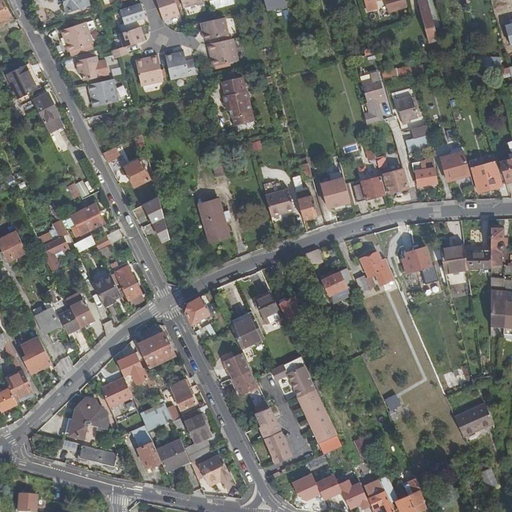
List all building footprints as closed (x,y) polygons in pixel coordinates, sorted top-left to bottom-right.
[(0,0),(0,20),(1,20),(3,23),(4,24),(12,20),(12,19),(2,0),(0,0)] [(63,0),(67,12),(80,7),(89,4),(87,0),(63,0)] [(174,0),(156,0),(163,20),(180,14),(174,0)] [(375,0),(365,0),(368,10),(377,8),(375,0)] [(388,11),(408,6),(405,0),(398,0),(398,1),(386,4),(388,11)] [(427,0),(422,0),(418,1),(429,42),(438,40),(427,0)] [(134,21),(146,17),(141,4),(137,5),(120,10),(124,24),(120,25),(123,33),(136,28),(134,21)] [(204,40),(229,35),(225,17),(215,20),(201,23),(204,40)] [(86,22),(61,30),(64,37),(65,37),(68,44),(66,44),(68,52),(93,44),(86,22)] [(123,33),(119,34),(124,47),(112,51),(112,52),(114,58),(121,56),(128,54),(126,47),(145,40),(141,27),(136,28),(123,33)] [(213,66),(238,61),(233,39),(208,44),(209,52),(211,51),(213,59),(211,59),(213,66)] [(366,56),(375,53),(373,48),(364,50),(366,56)] [(176,54),(166,56),(171,79),(196,74),(193,60),(186,61),(184,51),(176,52),(176,54)] [(97,56),(76,61),(79,74),(82,73),(83,81),(101,77),(97,56)] [(143,59),(136,61),(141,86),(163,81),(158,56),(151,57),(151,59),(144,61),(143,59)] [(437,56),(432,57),(436,72),(442,71),(437,56)] [(501,59),(477,58),(480,67),(500,69),(501,59)] [(427,64),(381,72),(383,79),(428,72),(427,64)] [(26,65),(6,74),(18,99),(38,89),(26,65)] [(509,67),(500,70),(502,78),(511,75),(510,67),(509,67)] [(364,115),(367,125),(381,121),(379,112),(381,111),(378,103),(378,100),(385,98),(378,72),(370,74),(371,79),(361,82),(370,113),(364,115)] [(225,95),(223,96),(225,104),(227,104),(229,110),(230,117),(232,117),(234,125),(254,120),(247,90),(246,90),(242,77),(222,82),(225,95)] [(114,79),(88,85),(90,92),(92,92),(93,99),(91,99),(93,107),(119,101),(114,79)] [(33,100),(32,100),(49,133),(64,125),(59,116),(47,93),(38,97),(37,94),(31,97),(33,100)] [(412,96),(396,101),(403,125),(410,123),(410,120),(418,118),(412,96)] [(59,130),(49,134),(57,153),(67,149),(59,130)] [(142,134),(134,137),(137,148),(145,146),(142,134)] [(411,150),(432,144),(429,135),(407,141),(409,151),(411,150)] [(372,144),(365,146),(369,161),(376,159),(376,158),(372,144)] [(115,147),(103,153),(108,163),(120,157),(115,147)] [(452,155),(441,158),(448,181),(470,175),(464,151),(452,155)] [(510,160),(499,163),(504,179),(510,177),(511,182),(511,153),(509,154),(510,160)] [(436,183),(437,183),(433,160),(424,161),(424,155),(414,156),(415,163),(412,163),(413,173),(416,172),(418,186),(429,184),(436,183)] [(147,156),(125,167),(134,187),(153,177),(147,156)] [(385,156),(376,158),(376,159),(379,169),(387,167),(385,156)] [(223,157),(211,160),(216,177),(228,174),(223,157)] [(495,162),(472,168),(479,193),(502,186),(495,162)] [(305,180),(312,178),(308,163),(301,165),(305,180)] [(365,165),(358,167),(360,174),(367,172),(365,165)] [(389,194),(408,188),(403,169),(383,174),(384,176),(388,193),(389,194)] [(298,176),(292,178),(295,188),(301,186),(298,176)] [(358,202),(386,195),(386,194),(381,177),(381,176),(362,182),(362,184),(354,186),(358,202)] [(328,208),(350,202),(344,178),(322,184),(328,208)] [(73,179),(70,180),(72,185),(68,187),(74,198),(81,194),(73,179)] [(308,188),(295,191),(303,219),(318,215),(312,196),(311,197),(308,188)] [(288,189),(265,195),(271,215),(286,211),(286,213),(294,210),(288,189)] [(156,245),(171,239),(155,198),(139,204),(156,245)] [(219,198),(199,204),(209,243),(230,238),(225,220),(231,218),(229,211),(223,212),(219,198)] [(77,226),(73,228),(77,236),(104,222),(95,204),(72,216),(77,226)] [(61,220),(52,224),(60,238),(69,234),(61,220)] [(511,326),(511,288),(504,288),(506,263),(502,263),(502,251),(504,250),(505,248),(505,246),(506,246),(506,239),(503,239),(503,230),(501,230),(501,229),(494,229),(494,230),(492,230),(491,254),(491,269),(491,326),(511,326)] [(16,231),(0,239),(0,244),(8,262),(27,252),(16,231)] [(50,233),(36,240),(40,247),(54,241),(50,233)] [(91,235),(74,244),(78,252),(95,243),(94,241),(91,235)] [(105,236),(94,241),(95,243),(99,251),(110,245),(105,236)] [(54,241),(40,247),(45,258),(63,249),(58,239),(54,241)] [(468,268),(466,254),(465,245),(455,246),(455,244),(438,245),(445,271),(468,268)] [(425,248),(404,255),(406,261),(402,263),(406,275),(431,267),(425,248)] [(325,263),(319,251),(302,256),(308,269),(325,263)] [(395,281),(386,260),(382,262),(378,253),(361,260),(369,278),(367,279),(366,276),(358,280),(364,293),(371,290),(372,293),(375,292),(373,288),(375,287),(372,278),(376,276),(381,287),(395,281)] [(491,269),(491,254),(466,254),(468,268),(468,269),(491,269)] [(128,266),(116,272),(129,299),(141,293),(128,266)] [(3,267),(0,268),(0,281),(8,277),(3,267)] [(354,283),(348,270),(332,277),(331,273),(322,277),(331,297),(331,296),(335,305),(352,297),(347,286),(354,283)] [(111,275),(93,284),(104,306),(115,301),(114,299),(121,296),(111,275)] [(407,299),(411,297),(409,294),(417,291),(414,282),(401,286),(407,299)] [(80,292),(66,299),(72,309),(81,327),(94,320),(80,292)] [(281,312),(273,294),(257,301),(264,319),(281,312)] [(287,302),(281,304),(280,304),(289,323),(305,316),(296,297),(287,302)] [(209,315),(200,298),(188,305),(185,311),(192,325),(209,315)] [(61,300),(53,304),(67,333),(80,327),(81,327),(72,309),(64,313),(61,307),(64,306),(61,300)] [(51,308),(35,316),(44,334),(60,326),(51,308)] [(281,312),(264,319),(267,324),(283,317),(281,312)] [(264,336),(254,314),(247,318),(245,315),(230,323),(233,329),(241,347),(264,336)] [(82,329),(74,333),(81,346),(88,342),(82,329)] [(138,345),(149,368),(175,356),(164,333),(138,345)] [(26,357),(23,358),(30,374),(52,363),(39,337),(21,346),(26,357)] [(243,353),(225,362),(241,395),(259,387),(243,353)] [(154,379),(153,378),(149,368),(143,371),(142,368),(143,367),(137,354),(119,362),(125,375),(132,372),(137,384),(147,380),(146,379),(150,378),(151,380),(154,379)] [(23,371),(16,356),(12,358),(19,373),(23,371)] [(336,436),(302,358),(280,369),(278,369),(282,379),(290,376),(319,443),(336,436)] [(19,373),(6,379),(10,388),(16,400),(33,391),(23,371),(19,373)] [(99,388),(105,408),(132,400),(125,379),(99,388)] [(185,381),(171,388),(182,411),(197,404),(185,381)] [(0,407),(2,411),(17,404),(16,400),(10,388),(0,392),(0,407)] [(383,400),(389,412),(400,406),(395,395),(383,400)] [(91,400),(89,403),(85,403),(81,407),(80,412),(76,411),(74,420),(70,420),(67,437),(86,441),(90,426),(99,428),(98,432),(107,434),(110,424),(108,418),(104,408),(98,407),(95,401),(91,400)] [(165,403),(142,414),(146,423),(169,413),(165,403)] [(485,405),(455,418),(464,438),(494,424),(485,405)] [(201,415),(210,410),(207,406),(204,407),(190,414),(193,418),(186,422),(196,444),(207,439),(211,437),(201,415)] [(271,408),(270,409),(255,414),(261,427),(277,462),(292,456),(271,408)] [(174,422),(181,419),(176,409),(169,412),(174,422)] [(169,413),(146,423),(147,426),(149,431),(172,421),(169,413)] [(193,418),(190,414),(181,419),(183,423),(186,422),(193,418)] [(183,423),(181,419),(174,422),(173,423),(177,430),(185,426),(183,423)] [(154,466),(163,462),(158,450),(149,431),(147,426),(141,428),(148,444),(139,448),(147,466),(153,463),(154,466)] [(371,437),(365,440),(369,449),(376,445),(371,437)] [(213,452),(207,439),(196,444),(186,448),(192,461),(213,452)] [(371,459),(362,439),(355,442),(365,462),(371,459)] [(167,471),(190,461),(185,448),(181,440),(158,450),(163,462),(167,471)] [(338,440),(325,445),(328,453),(341,447),(338,440)] [(117,468),(120,455),(85,446),(83,459),(101,463),(101,464),(117,468)] [(343,448),(331,454),(339,472),(352,466),(343,448)] [(216,458),(214,452),(191,463),(199,481),(205,478),(208,485),(221,479),(222,481),(232,477),(221,455),(216,458)] [(456,457),(448,461),(453,472),(461,468),(456,457)] [(319,471),(303,479),(312,500),(329,493),(326,485),(331,482),(326,470),(320,472),(319,471)] [(490,470),(481,474),(488,490),(497,486),(490,470)] [(416,511),(409,495),(399,500),(388,477),(381,480),(386,491),(392,503),(397,501),(401,510),(403,509),(404,511),(416,511)] [(210,487),(222,481),(221,479),(208,485),(210,487)] [(414,493),(409,495),(416,511),(418,511),(427,508),(423,499),(425,498),(422,491),(422,490),(417,479),(409,482),(414,493)] [(54,487),(52,501),(61,502),(63,488),(54,487)] [(376,508),(373,509),(374,511),(395,511),(392,503),(386,491),(371,499),(376,508)] [(19,495),(18,511),(35,511),(37,496),(19,495)]
